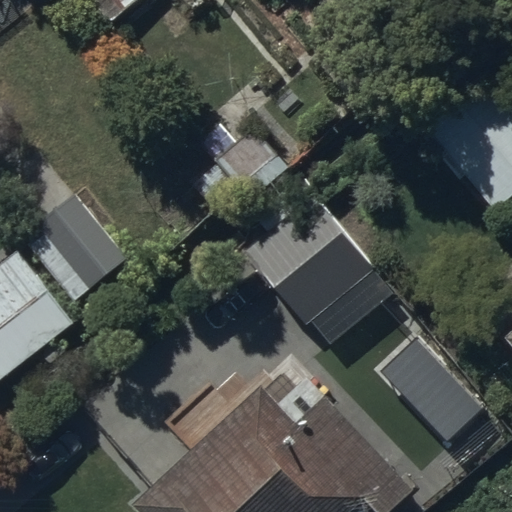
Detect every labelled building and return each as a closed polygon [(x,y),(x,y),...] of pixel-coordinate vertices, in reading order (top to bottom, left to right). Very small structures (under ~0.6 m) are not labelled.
[(96,0),(113,20),(137,0),(96,0)] [(346,38),(321,60),(363,107),(388,85),(346,38)] [(511,101),(487,72),(423,121),(492,201),(511,184),(511,101)] [(46,226),(29,239),(73,296),(127,255),(75,187),(38,215),(46,226)] [(316,188),(245,242),(303,315),(373,263),(316,188)] [(17,248),(0,260),(0,370),(67,318),(17,248)] [(165,422),(188,445),(133,490),(153,511),(343,511),(367,491),(388,511),(417,486),(307,370),(297,379),(283,365),(270,376),(263,369),(253,377),(244,367),(215,390),(209,383),(165,422)]
